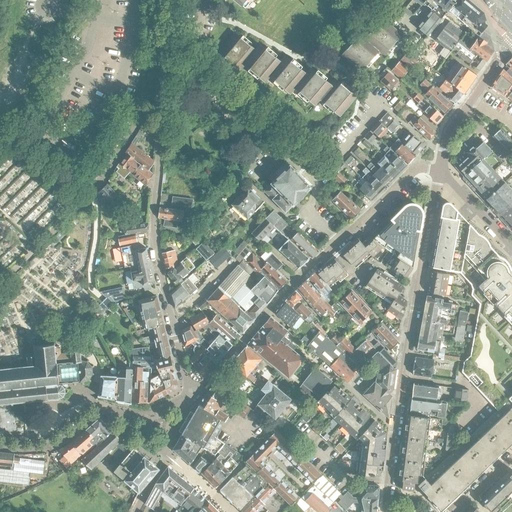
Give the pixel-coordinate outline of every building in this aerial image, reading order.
[(235,0),(245,8),(252,0),(235,0)] [(425,18),(417,27),(427,35),(430,32),(435,27),(438,22),(442,18),(449,10),(456,0),(439,0),(432,10),(432,9),(425,18)] [(425,0),(423,3),(424,3),(432,9),(432,10),(439,0),(425,0)] [(466,0),(456,0),(449,10),(462,21),(474,6),(466,0)] [(474,6),(462,21),(474,31),(479,36),(483,31),(483,30),(487,26),(486,26),(485,20),(484,18),(482,13),(474,6)] [(401,34),(395,29),(382,18),(376,24),(375,23),(367,32),(369,33),(364,39),(378,51),(384,56),(389,50),(388,50),(397,40),(401,34)] [(451,49),(459,39),(464,33),(450,22),(445,28),(436,40),(445,47),(440,53),(446,58),(452,50),(451,49)] [(479,36),(470,48),(486,61),(493,51),(493,49),(492,48),(491,46),(489,44),(489,43),(490,43),(491,43),(491,42),(491,41),(491,40),(490,36),(483,31),(479,36)] [(244,64),(255,49),(235,33),(219,52),(240,70),(244,64)] [(378,51),(364,39),(358,35),(354,39),(352,38),(345,47),(346,49),(341,55),(361,71),(366,66),(374,56),(378,51)] [(459,39),(451,49),(452,50),(471,64),(480,70),(486,61),(470,48),(459,39)] [(269,75),(280,61),(260,44),(255,49),(244,64),(264,81),(269,75)] [(408,52),(401,59),(410,67),(417,60),(408,52)] [(295,87),(305,72),(285,56),(280,61),(269,75),(290,93),(295,87)] [(503,69),(511,78),(511,57),(505,64),(510,69),(507,72),(503,69)] [(453,65),(450,69),(454,71),(470,84),(476,75),(460,63),(457,61),(454,65),(453,65)] [(401,78),(407,70),(398,62),(392,70),(401,78)] [(320,99),(330,84),(310,67),(305,72),(295,87),(315,104),(320,99)] [(440,74),(440,75),(445,79),(447,80),(463,93),(463,94),(463,93),(470,84),(454,71),(450,69),(447,74),(443,71),(440,74)] [(511,78),(503,69),(490,87),(500,94),(504,97),(507,99),(507,98),(511,101),(511,78)] [(390,89),(398,80),(388,72),(381,81),(390,89)] [(340,116),(356,97),(334,79),(330,84),(320,99),(340,116)] [(424,79),(420,84),(427,91),(424,95),(432,101),(445,114),(448,111),(450,109),(453,106),(440,94),(434,89),(432,86),(429,84),(425,80),(424,79)] [(438,84),(434,89),(440,94),(442,91),(447,94),(445,96),(455,103),(463,94),(463,93),(447,80),(445,79),(440,86),(438,84)] [(418,93),(413,98),(419,103),(416,106),(418,108),(422,112),(432,120),(434,122),(435,123),(435,124),(436,124),(437,123),(438,124),(441,120),(440,119),(443,116),(432,106),(418,93)] [(398,112),(404,105),(400,101),(393,108),(398,112)] [(400,123),(396,120),(387,112),(379,121),(386,128),(387,128),(392,133),(400,123)] [(433,130),(422,120),(420,118),(418,119),(415,116),(409,122),(428,139),(429,140),(435,132),(434,131),(433,130)] [(156,122),(150,120),(146,120),(141,127),(155,130),(156,122)] [(386,128),(379,121),(375,126),(371,130),(374,133),(380,138),(388,129),(387,128),(386,128)] [(492,136),(508,153),(511,148),(511,141),(500,129),(492,136)] [(135,146),(140,138),(143,134),(139,131),(125,152),(127,154),(124,159),(129,164),(134,158),(148,170),(155,163),(135,146)] [(369,132),(365,137),(371,143),(376,137),(369,132)] [(409,132),(400,141),(403,144),(416,155),(419,151),(420,151),(424,145),(409,132)] [(398,139),(389,148),(394,153),(407,165),(409,163),(416,155),(403,144),(400,141),(398,139)] [(467,155),(456,166),(465,174),(481,160),(478,156),(483,151),(488,147),(483,142),(479,146),(475,142),(464,152),(467,155)] [(387,146),(383,150),(390,157),(388,159),(384,155),(383,156),(388,160),(400,172),(407,165),(394,153),(389,148),(387,146)] [(481,160),(465,174),(471,181),(473,183),(475,186),(476,187),(500,164),(502,162),(500,160),(488,147),(483,151),(478,156),(481,160)] [(354,159),(350,156),(344,162),(348,166),(354,159)] [(383,156),(377,162),(381,166),(393,179),(400,172),(388,160),(383,156)] [(124,178),(129,172),(144,185),(153,174),(148,170),(134,158),(129,164),(124,159),(121,164),(119,163),(116,168),(118,170),(117,172),(124,178)] [(304,179),(290,165),(286,161),(276,171),(279,175),(270,184),(271,185),(264,191),(285,213),(293,206),(298,201),(307,192),(306,192),(311,187),(303,179),(304,179)] [(500,164),(476,187),(477,188),(483,194),(484,195),(486,198),(511,174),(511,172),(502,162),(500,164)] [(344,167),(340,163),(335,168),(339,172),(344,167)] [(367,166),(374,173),(373,174),(373,175),(374,174),(379,179),(378,180),(385,187),(393,179),(381,166),(378,170),(370,163),(367,166)] [(365,168),(362,171),(365,175),(362,178),(378,194),(385,187),(378,180),(379,179),(374,174),(373,175),(373,174),(366,167),(365,168)] [(338,172),(333,177),(343,186),(348,181),(338,172)] [(511,174),(486,198),(486,199),(501,214),(511,203),(511,174)] [(354,179),(351,182),(359,190),(360,189),(371,200),(378,194),(362,178),(358,182),(354,179)] [(99,192),(103,197),(108,202),(116,194),(107,184),(99,192)] [(248,220),(264,202),(248,187),(232,205),(248,220)] [(352,219),(361,210),(348,198),(348,199),(340,192),(332,200),(352,219)] [(192,207),(193,200),(174,197),(173,205),(192,207)] [(440,203),(429,264),(431,267),(450,271),(458,272),(460,272),(469,282),(470,286),(469,292),(472,295),(478,301),(476,309),(475,314),(473,326),(475,327),(474,332),(472,332),(468,355),(469,357),(464,362),(462,372),(497,410),(508,400),(510,402),(511,403),(511,257),(461,202),(454,208),(451,204),(448,201),(440,203)] [(511,203),(501,214),(511,225),(511,203)] [(385,234),(378,243),(413,267),(422,216),(422,215),(422,214),(422,213),(422,212),(422,211),(421,210),(420,210),(411,206),(411,204),(410,204),(409,204),(408,205),(407,205),(406,205),(406,206),(405,207),(380,232),(381,233),(382,232),(385,234)] [(158,218),(165,219),(164,226),(177,228),(177,222),(183,223),(184,212),(177,210),(159,208),(158,218)] [(266,218),(273,225),(280,231),(287,223),(273,210),(266,218)] [(266,218),(251,234),(258,240),(273,225),(266,218)] [(125,235),(148,232),(148,223),(123,226),(125,235)] [(293,228),(290,231),(294,235),(291,239),(303,250),(302,252),(307,257),(309,255),(312,258),(319,251),(318,250),(298,231),(297,232),(293,228)] [(132,235),(119,238),(120,245),(134,242),(132,235)] [(357,238),(356,239),(371,255),(372,257),(373,257),(381,249),(384,250),(385,248),(372,239),(369,235),(365,238),(361,242),(358,239),(357,238)] [(195,236),(190,240),(197,247),(202,243),(195,236)] [(288,239),(279,249),(283,253),(299,268),(308,259),(307,257),(302,252),(293,243),(288,239)] [(352,243),(349,246),(363,262),(371,255),(356,239),(352,243)] [(245,247),(248,244),(244,240),(234,252),(235,253),(232,256),(235,258),(245,247)] [(200,245),(196,249),(200,254),(205,250),(210,256),(211,256),(213,254),(203,242),(200,245)] [(150,266),(146,248),(132,251),(131,245),(121,247),(121,248),(117,249),(119,259),(123,258),(125,267),(130,266),(131,271),(131,272),(140,271),(139,268),(150,266)] [(224,245),(214,254),(221,263),(232,253),(224,245)] [(349,246),(341,253),(353,266),(355,268),(356,268),(363,262),(349,246)] [(272,254),(262,263),(245,247),(235,258),(240,263),(243,260),(254,270),(257,273),(260,270),(265,275),(278,289),(286,282),(275,270),(282,264),(272,254)] [(162,253),(166,268),(166,269),(174,267),(178,263),(175,250),(162,253)] [(412,268),(397,257),(392,254),(386,264),(407,277),(412,268)] [(186,257),(167,273),(175,283),(183,277),(183,278),(187,274),(195,267),(186,257)] [(346,273),(343,268),(334,259),(326,266),(338,280),(346,273)] [(249,275),(254,270),(243,260),(240,263),(218,287),(230,298),(231,297),(246,311),(247,309),(256,318),(267,304),(262,298),(261,300),(251,289),(251,290),(247,286),(252,280),(249,278),(251,276),(249,275)] [(338,280),(326,266),(324,264),(316,271),(328,285),(336,278),(338,280)] [(150,283),(153,283),(150,266),(139,268),(140,271),(131,272),(131,271),(125,272),(127,284),(134,283),(135,290),(144,288),(145,290),(151,289),(150,283)] [(366,285),(365,287),(383,299),(384,297),(395,281),(377,269),(366,285)] [(278,289),(265,275),(260,270),(257,273),(256,274),(258,276),(259,278),(257,280),(258,282),(251,289),(261,300),(262,298),(267,304),(279,290),(278,289)] [(449,274),(431,271),(429,282),(447,285),(449,274)] [(307,280),(315,290),(321,296),(324,300),(330,295),(328,293),(331,290),(316,272),(307,280)] [(197,289),(193,284),(198,279),(193,273),(188,278),(170,294),(174,308),(197,289)] [(305,298),(315,290),(307,280),(296,289),(305,298)] [(393,303),(398,295),(404,287),(395,281),(384,297),(392,302),(393,303)] [(445,295),(447,285),(429,282),(427,292),(445,295)] [(114,301),(126,299),(123,287),(99,292),(107,299),(110,296),(114,301)] [(243,333),(256,318),(247,309),(246,311),(231,297),(230,298),(218,287),(214,292),(212,290),(205,298),(206,300),(209,303),(218,311),(242,332),(243,333)] [(368,305),(352,288),(338,300),(359,322),(372,309),(368,305)] [(292,307),(298,300),(301,297),(295,290),(285,300),(292,307)] [(311,305),(321,296),(315,290),(305,298),(311,305)] [(399,312),(407,301),(398,295),(393,303),(392,302),(387,310),(401,320),(404,315),(399,312)] [(136,311),(140,310),(159,306),(156,296),(133,302),(134,307),(135,307),(136,311)] [(324,300),(321,296),(311,305),(321,316),(322,315),(324,317),(328,313),(331,316),(339,309),(334,304),(330,307),(324,300)] [(426,296),(425,305),(432,306),(447,309),(454,310),(457,310),(458,304),(443,302),(443,299),(432,297),(426,296)] [(206,300),(205,298),(197,305),(200,310),(209,303),(206,300)] [(301,316),(292,307),(285,300),(275,313),(292,327),(301,316)] [(309,324),(311,323),(316,318),(302,303),(301,304),(298,300),(292,307),(301,316),(309,324)] [(92,313),(100,314),(107,307),(101,302),(92,313)] [(425,305),(423,313),(432,315),(440,316),(441,312),(453,314),(454,310),(447,309),(432,306),(425,305)] [(142,320),(161,315),(159,306),(140,310),(142,320)] [(240,335),(242,332),(218,311),(209,322),(209,323),(211,325),(233,345),(241,336),(240,335)] [(466,321),(468,312),(460,311),(458,320),(466,321)] [(206,325),(209,323),(209,322),(202,312),(190,319),(197,330),(206,325)] [(82,333),(95,320),(100,314),(92,313),(77,328),(82,333)] [(423,313),(422,321),(432,323),(446,326),(447,321),(440,320),(440,316),(432,315),(423,313)] [(100,314),(95,320),(100,325),(105,320),(100,314)] [(153,327),(163,325),(161,315),(142,320),(143,324),(144,324),(146,329),(153,327)] [(271,318),(261,329),(277,343),(283,336),(287,331),(271,318)] [(465,329),(466,321),(458,320),(457,328),(465,329)] [(422,321),(420,329),(432,331),(442,333),(443,329),(446,329),(446,326),(432,323),(422,321)] [(233,345),(211,325),(209,323),(206,325),(211,330),(210,332),(216,337),(213,341),(225,353),(233,345)] [(390,351),(398,342),(381,324),(372,332),(390,351)] [(155,343),(167,340),(163,325),(153,327),(155,335),(148,337),(142,338),(146,344),(149,343),(155,342),(155,343)] [(183,338),(195,333),(191,326),(181,330),(183,338)] [(463,337),(465,329),(457,328),(455,335),(463,337)] [(261,329),(248,345),(288,378),(304,359),(293,350),(296,347),(290,342),(283,336),(277,343),(261,329)] [(420,329),(419,337),(432,340),(436,340),(436,341),(441,341),(443,342),(444,337),(442,336),(442,333),(432,331),(420,329)] [(336,346),(330,340),(320,330),(310,341),(306,346),(336,371),(348,382),(356,374),(355,373),(360,368),(356,364),(348,357),(336,346)] [(79,339),(83,343),(89,338),(85,333),(79,339)] [(191,343),(199,339),(195,333),(183,338),(185,345),(190,342),(191,343)] [(336,335),(331,339),(336,345),(341,341),(336,335)] [(306,346),(310,341),(304,336),(300,341),(306,346)] [(336,346),(348,357),(351,354),(356,349),(345,337),(340,343),(336,346)] [(419,337),(417,349),(432,352),(439,353),(444,353),(445,348),(440,348),(441,341),(436,341),(436,340),(432,340),(419,337)] [(225,353),(213,341),(210,345),(203,338),(200,342),(204,347),(209,352),(206,355),(215,364),(225,353)] [(204,347),(200,342),(199,339),(191,343),(198,349),(189,360),(195,366),(193,368),(202,378),(215,364),(206,355),(209,352),(204,347)] [(351,354),(348,357),(356,364),(366,354),(374,347),(374,346),(367,339),(356,349),(351,354)] [(160,358),(170,355),(167,340),(155,343),(156,347),(158,347),(159,353),(160,357),(160,358)] [(397,361),(378,342),(374,346),(374,347),(366,354),(370,358),(378,367),(376,382),(388,394),(392,389),(395,367),(397,361)] [(60,347),(55,347),(54,344),(34,346),(35,356),(27,357),(28,366),(0,368),(0,404),(59,399),(64,397),(66,393),(65,388),(62,385),(59,384),(62,384),(79,383),(83,382),(89,380),(92,374),(92,367),(87,362),(81,361),(80,350),(71,351),(71,353),(60,354),(60,347)] [(250,374),(261,360),(262,359),(247,347),(231,364),(232,364),(262,390),(265,386),(257,380),(256,380),(250,374)] [(153,359),(152,355),(133,354),(132,366),(157,368),(153,359)] [(175,390),(177,385),(170,355),(160,358),(160,357),(153,359),(157,368),(160,374),(163,383),(167,394),(171,392),(175,390)] [(434,360),(432,360),(415,357),(413,374),(431,377),(434,360)] [(132,370),(131,403),(147,403),(148,368),(132,367),(132,370)] [(131,403),(132,370),(127,369),(126,371),(118,371),(118,377),(117,399),(117,400),(131,403)] [(300,387),(315,399),(315,400),(330,381),(315,369),(300,387)] [(151,402),(167,394),(163,383),(160,374),(150,379),(150,403),(151,402)] [(117,399),(118,377),(101,376),(98,396),(117,399)] [(265,386),(262,390),(267,394),(258,404),(275,419),(291,399),(269,381),(265,386)] [(391,396),(388,394),(376,382),(375,383),(374,382),(363,395),(388,418),(391,396)] [(229,393),(214,383),(206,393),(216,400),(217,399),(223,403),(222,402),(229,393)] [(411,385),(410,389),(412,391),(412,397),(432,400),(432,399),(436,400),(438,386),(414,383),(413,384),(411,385)] [(333,417),(351,398),(340,388),(338,390),(334,386),(328,392),(327,391),(316,402),(333,417)] [(454,399),(467,401),(469,390),(455,388),(454,399)] [(219,409),(223,403),(217,399),(216,400),(206,393),(204,397),(199,405),(225,423),(228,418),(229,416),(219,409)] [(410,398),(407,416),(420,417),(429,418),(430,413),(432,413),(437,414),(437,417),(445,418),(447,404),(441,403),(441,401),(432,400),(412,397),(411,398),(410,398)] [(348,432),(366,413),(351,398),(333,417),(348,432)] [(244,418),(250,409),(236,399),(234,401),(239,404),(234,412),(244,418)] [(419,484),(418,485),(427,495),(428,496),(431,499),(432,500),(433,501),(440,508),(442,506),(449,499),(455,493),(454,493),(455,491),(458,493),(459,492),(461,491),(458,488),(460,487),(461,488),(467,482),(473,476),(472,475),(473,474),(476,476),(477,475),(478,473),(476,471),(478,470),(479,471),(485,465),(491,459),(490,458),(491,457),(493,459),(495,458),(496,456),(494,454),(496,453),(497,453),(503,448),(511,439),(511,438),(511,403),(510,402),(508,400),(497,410),(490,417),(481,425),(472,434),(467,438),(463,442),(455,450),(454,451),(445,459),(438,466),(436,468),(432,472),(427,477),(419,484)] [(234,412),(239,404),(234,401),(229,408),(234,412)] [(190,411),(179,431),(182,433),(182,432),(183,433),(182,434),(192,441),(193,439),(202,445),(207,449),(215,455),(218,452),(220,450),(223,445),(225,443),(220,440),(214,436),(219,428),(222,422),(198,406),(194,412),(194,413),(190,411)] [(384,456),(386,440),(384,440),(385,433),(381,429),(382,428),(366,413),(348,432),(360,443),(359,453),(384,456)] [(407,416),(406,427),(428,430),(430,419),(429,419),(429,418),(420,417),(407,416)] [(64,456),(60,460),(66,468),(81,454),(83,456),(96,444),(97,445),(113,431),(99,418),(98,420),(72,442),(60,450),(64,456)] [(445,450),(449,453),(452,450),(455,428),(451,425),(448,428),(445,450)] [(406,427),(404,438),(427,441),(428,430),(406,427)] [(271,452),(276,447),(279,450),(287,441),(276,430),(261,446),(269,454),(271,452)] [(97,445),(82,459),(91,469),(116,444),(128,455),(133,449),(121,439),(113,431),(97,445)] [(173,448),(173,449),(174,450),(174,451),(183,458),(187,461),(189,463),(190,464),(198,452),(202,455),(207,449),(202,445),(193,439),(192,441),(182,434),(174,448),(173,448)] [(404,438),(403,450),(425,453),(427,441),(404,438)] [(279,450),(295,466),(304,458),(287,441),(279,450)] [(217,457),(202,472),(202,473),(209,479),(224,464),(230,456),(235,451),(225,443),(223,445),(230,450),(231,451),(225,460),(222,457),(220,460),(217,457)] [(220,450),(218,452),(225,457),(230,450),(223,445),(220,450)] [(265,463),(263,461),(268,456),(267,456),(268,455),(269,454),(261,446),(260,447),(246,461),(257,472),(265,463)] [(119,465),(114,471),(125,479),(124,480),(139,492),(149,480),(156,473),(159,469),(154,464),(153,464),(149,461),(144,456),(144,457),(133,448),(133,449),(128,455),(124,459),(122,457),(117,463),(119,465)] [(403,450),(401,461),(424,464),(425,453),(403,450)] [(14,454),(0,452),(0,464),(12,466),(13,462),(19,463),(20,458),(13,458),(14,454)] [(382,471),(384,456),(359,453),(356,471),(352,470),(352,474),(356,475),(356,476),(371,477),(371,476),(379,477),(380,471),(382,471)] [(199,472),(200,471),(209,462),(201,456),(192,467),(199,472)] [(224,464),(209,479),(216,486),(231,471),(237,464),(230,456),(224,464)] [(14,470),(0,468),(0,481),(29,485),(30,477),(42,478),(44,461),(21,458),(21,465),(14,464),(14,470)] [(295,466),(313,483),(321,475),(304,458),(295,466)] [(401,461),(400,472),(422,475),(424,464),(401,461)] [(282,480),(265,463),(257,472),(274,488),(282,480)] [(268,483),(261,477),(246,464),(233,476),(220,490),(240,509),(252,496),(254,497),(268,483)] [(154,488),(145,504),(153,509),(157,501),(163,491),(164,489),(177,474),(172,470),(168,467),(165,471),(162,475),(161,476),(156,483),(154,488)] [(399,478),(399,480),(403,481),(402,489),(414,491),(414,485),(415,482),(417,483),(418,475),(422,475),(400,472),(399,478)] [(511,473),(482,502),(491,511),(496,511),(511,497),(511,473)] [(164,489),(163,491),(180,505),(182,503),(194,488),(191,486),(184,481),(178,475),(177,474),(164,489)] [(322,476),(314,484),(314,483),(292,506),(298,511),(303,511),(309,505),(316,511),(327,511),(331,509),(328,506),(337,497),(341,493),(322,476)] [(299,497),(282,480),(274,488),(276,490),(291,505),(299,497)] [(242,511),(257,511),(258,511),(269,511),(268,510),(266,511),(262,507),(265,504),(264,503),(276,490),(268,483),(254,497),(241,511),(242,511)] [(363,485),(362,498),(378,499),(378,497),(378,495),(379,486),(363,485)] [(189,509),(186,511),(198,511),(197,510),(206,500),(194,488),(182,503),(189,509)] [(340,500),(338,502),(345,509),(352,503),(362,503),(361,511),(377,511),(377,510),(377,507),(378,499),(362,498),(353,497),(347,492),(340,499),(340,500)] [(198,511),(218,511),(206,500),(197,510),(198,511)]
